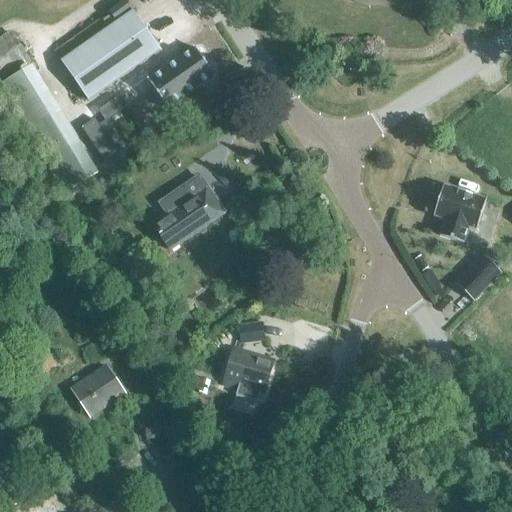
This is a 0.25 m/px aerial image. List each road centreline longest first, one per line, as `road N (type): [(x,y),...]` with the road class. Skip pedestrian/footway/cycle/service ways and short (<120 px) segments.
road 1 (tertiary): [(298,511),(360,313),(394,275)]
road 2 (tertiary): [(511,455),(394,275)]
road 3 (tertiary): [(338,148),(511,37)]
road 4 (tertiary): [(338,148),(289,106),(219,0)]
road 5 (tertiary): [(394,275),(353,206),(338,148)]
